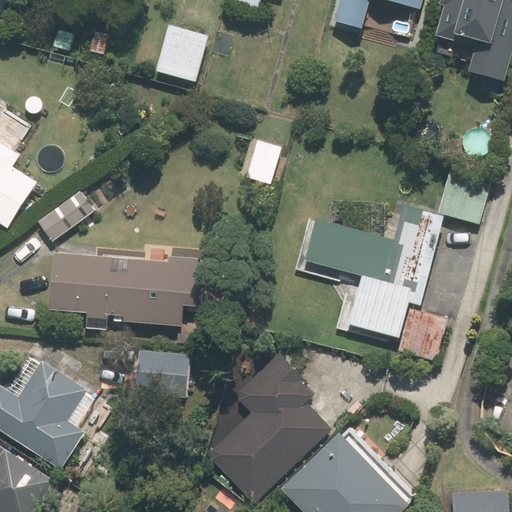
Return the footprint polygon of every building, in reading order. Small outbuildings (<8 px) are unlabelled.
[(232,0),(233,1),(262,9),(264,0),(232,0)] [(341,0),(335,25),(366,33),(374,0),(378,0),(421,12),(424,0),(341,0)] [(443,0),(439,16),(503,33),(511,0),(443,0)] [(211,36),(172,26),(159,72),(199,83),(211,36)] [(486,105),(458,96),(441,147),(469,156),(486,105)] [(287,146),(257,136),(242,176),(273,187),(287,146)] [(13,170),(22,152),(0,140),(0,220),(14,228),(38,183),(13,170)] [(452,174),(441,214),(407,204),(396,242),(319,220),(308,261),(368,278),(354,327),(402,341),(399,351),(439,362),(451,319),(421,310),(447,216),(482,225),(493,186),(452,174)] [(97,213),(83,193),(41,222),(55,243),(97,213)] [(72,244),(71,254),(57,253),(54,310),(89,312),(88,330),(112,331),(112,313),(125,314),(125,325),(184,328),(185,306),(197,307),(199,275),(200,248),(146,245),(146,257),(98,255),(98,246),(72,244)] [(194,356),(142,352),(140,390),(191,394),(194,356)] [(303,383),(308,378),(286,357),(243,400),(254,411),(209,458),(257,505),(333,428),(309,404),(317,396),(303,383)] [(99,392),(97,396),(42,361),(19,397),(0,385),(0,429),(63,469),(86,433),(95,439),(117,404),(99,392)] [(409,511),(421,502),(352,428),(286,489),(306,511),(409,511)] [(39,511),(59,482),(19,456),(6,448),(0,457),(0,510),(3,511),(39,511)] [(511,511),(511,490),(456,492),(456,511),(511,511)]
